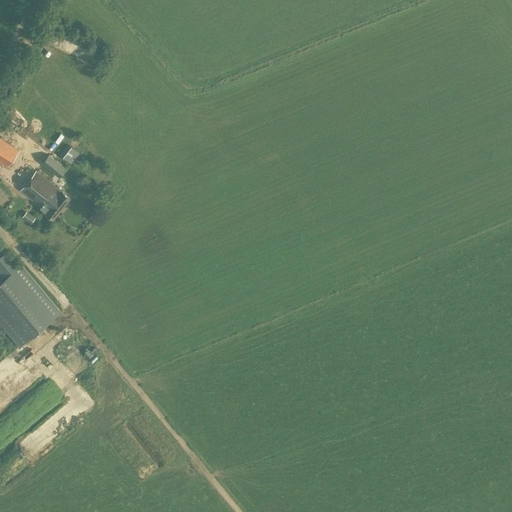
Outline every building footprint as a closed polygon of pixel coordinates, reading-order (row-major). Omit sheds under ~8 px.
[(0,163),(7,168),(19,151),(0,138),(0,163)] [(72,163),(80,152),(72,145),(63,156),(72,163)] [(60,177),(67,167),(49,153),(41,163),(60,177)] [(69,197),(62,192),(63,192),(36,170),(19,191),(47,212),(53,217),(69,197)] [(23,216),(31,223),(36,217),(27,210),(23,216)] [(7,250),(0,256),(0,275),(3,279),(0,281),(0,322),(38,368),(78,335),(7,250)] [(14,377),(22,389),(42,376),(35,364),(14,377)]
